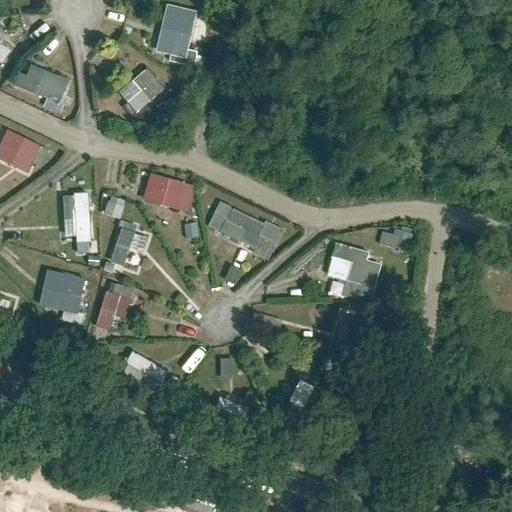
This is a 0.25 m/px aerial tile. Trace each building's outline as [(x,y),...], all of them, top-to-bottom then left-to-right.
[(182,50),(190,9),(167,5),(156,58),(188,64),(190,51),(182,50)] [(57,77),(19,64),(10,88),(48,102),(57,77)] [(161,95),(144,73),(112,99),(129,121),(161,95)] [(33,144),(0,134),(0,162),(25,170),(33,144)] [(181,209),(188,186),(149,174),(142,197),(181,209)] [(111,196),(107,214),(123,217),(126,199),(111,196)] [(84,197),(56,197),(57,251),(85,251),(84,197)] [(252,247),(263,217),(214,198),(202,228),(252,247)] [(134,232),(109,221),(95,254),(120,265),(134,232)] [(381,242),(406,249),(410,234),(385,228),(381,242)] [(339,282),(348,252),(328,246),(319,276),(339,282)] [(68,321),(79,282),(51,274),(39,312),(68,321)] [(0,320),(8,324),(19,300),(0,291),(0,320)] [(119,297),(99,292),(90,328),(110,334),(119,297)] [(368,331),(341,325),(335,349),(363,355),(368,331)] [(165,369),(128,352),(116,376),(153,394),(165,369)] [(294,423),(316,434),(332,402),(310,391),(294,423)] [(251,409),(212,395),(204,417),(243,431),(251,409)] [(194,511),(237,511),(241,500),(186,483),(179,507),(194,511)]
